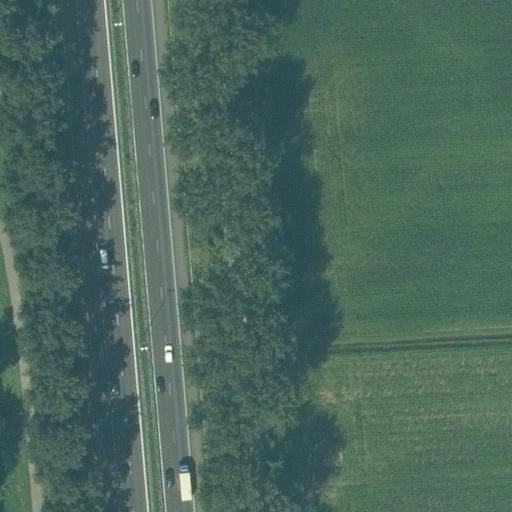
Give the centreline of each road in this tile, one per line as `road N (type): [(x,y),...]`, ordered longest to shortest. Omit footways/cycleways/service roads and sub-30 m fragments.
road 1 (motorway): [(189,511),(145,0)]
road 2 (unclassified): [(249,511),(205,0)]
road 3 (motorway): [(88,0),(131,511)]
